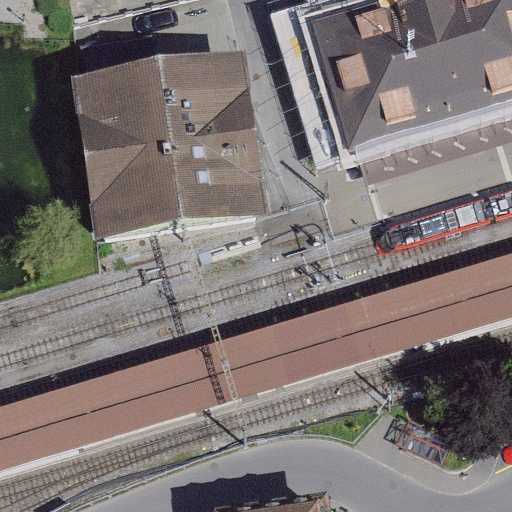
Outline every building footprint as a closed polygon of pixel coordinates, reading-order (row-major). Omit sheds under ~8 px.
[(90,0),(91,3),(106,0),(115,0),(118,13),(176,0),(90,0)] [(511,0),(463,0),(419,13),(309,46),(311,52),(343,158),(348,173),(363,169),(511,123),(511,0)] [(82,101),(73,102),(95,262),(269,238),(266,220),(246,75),(192,83),(191,71),(159,75),(154,45),(76,56),(82,101)] [(343,158),(311,52),(283,59),(314,166),(343,158)] [(511,124),(363,169),(370,195),(511,153),(511,124)] [(511,275),(0,431),(0,482),(511,327),(511,275)] [(456,453),(409,428),(404,436),(396,452),(443,477),(456,453)]
